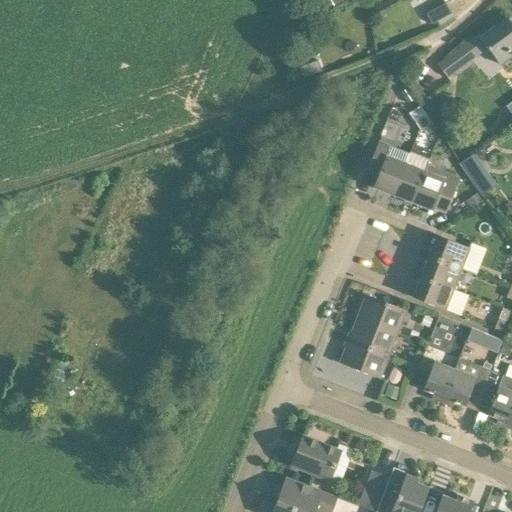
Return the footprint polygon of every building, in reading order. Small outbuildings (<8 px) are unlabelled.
[(431,25),(451,14),(445,4),(425,15),(431,25)] [(511,51),(511,25),(504,15),(503,17),(503,18),(480,35),(478,33),(436,65),(447,79),(488,50),(500,66),(511,59),(507,55),(511,51)] [(420,132),(432,124),(420,106),(408,114),(420,132)] [(392,196),(405,165),(385,157),(390,144),(379,139),(370,162),(381,167),(372,188),(392,196)] [(473,183),(489,173),(474,151),(458,162),(473,183)] [(412,203),(425,173),(429,164),(409,157),(405,165),(392,196),(412,203)] [(444,211),(458,176),(447,172),(444,180),(425,173),(412,203),(432,211),(434,207),(444,211)] [(461,270),(469,249),(436,236),(428,257),(461,270)] [(453,290),(461,270),(428,257),(420,277),(453,290)] [(445,311),(453,290),(420,277),(412,298),(445,311)] [(397,335),(406,312),(365,296),(356,319),(397,335)] [(506,322),(510,312),(502,309),(498,319),(506,322)] [(429,327),(432,317),(424,315),(421,324),(429,327)] [(388,357),(397,335),(356,319),(348,341),(388,357)] [(379,380),(388,357),(348,341),(339,364),(379,380)] [(508,355),(511,345),(511,344),(504,341),(499,352),(508,355)] [(481,396),(492,370),(460,357),(454,370),(441,404),(452,408),(454,403),(465,407),(470,392),(481,396)] [(441,404),(454,370),(422,358),(417,371),(428,375),(423,390),(433,394),(431,400),(441,404)] [(506,429),(511,412),(511,377),(492,370),(481,396),(493,400),(487,415),(497,419),(495,425),(506,429)] [(328,481),(340,451),(302,437),(291,467),(328,481)] [(399,491),(385,485),(374,511),(418,511),(428,489),(416,484),(418,480),(405,475),(399,491)] [(374,511),(385,485),(368,478),(357,505),(374,511)] [(330,511),(336,498),(301,484),(296,497),(281,491),(272,511),(330,511)] [(468,511),(472,502),(457,496),(455,502),(442,496),(435,511),(468,511)]
